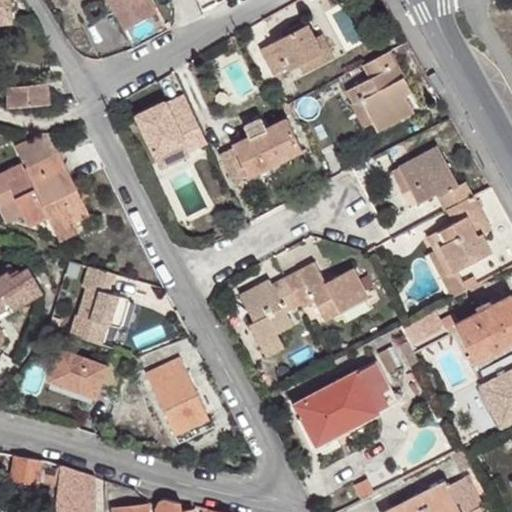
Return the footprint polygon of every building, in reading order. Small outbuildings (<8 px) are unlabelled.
[(0,0),(0,23),(14,22),(11,0),(0,0)] [(106,0),(123,31),(156,13),(148,0),(106,0)] [(308,24),(261,49),(274,75),(288,67),(289,70),(300,65),(305,73),(328,61),(308,24)] [(377,132),(414,112),(405,95),(411,91),(390,52),(365,65),(371,78),(348,90),(354,103),(361,100),(373,124),(377,132)] [(50,104),(48,83),(8,88),(8,108),(50,104)] [(183,143),(187,151),(206,143),(184,96),(166,104),(165,102),(136,116),(154,156),(183,143)] [(361,100),(354,103),(352,104),(364,128),(373,124),(361,100)] [(249,177),(303,151),(287,118),(266,128),(261,117),(243,127),(249,137),(233,145),(234,147),(220,154),(234,184),(249,177)] [(23,164),(26,170),(60,154),(49,132),(15,148),(23,164)] [(187,151),(183,143),(154,156),(161,170),(189,157),(187,151)] [(411,189),(418,203),(439,193),(447,209),(473,195),(466,183),(459,186),(438,146),(399,167),(411,189)] [(26,170),(23,164),(0,174),(0,211),(6,223),(23,214),(30,226),(48,217),(55,230),(89,213),(60,154),(26,170)] [(404,193),(411,189),(399,167),(392,171),(404,193)] [(455,272),(458,271),(492,252),(482,233),(491,229),(473,195),(447,209),(454,223),(427,237),(435,251),(429,254),(443,279),(455,272)] [(315,263),(286,278),(299,304),(313,297),(325,320),(368,297),(353,268),(325,283),(315,263)] [(114,274),(88,266),(82,287),(86,288),(77,314),(75,313),(69,332),(101,344),(107,324),(120,328),(128,299),(108,293),(114,274)] [(0,340),(5,337),(0,327),(0,310),(6,307),(10,314),(44,293),(29,268),(12,278),(8,272),(0,277),(0,340)] [(455,272),(443,279),(453,298),(477,285),(473,277),(464,282),(458,271),(455,272)] [(286,278),(273,286),(270,280),(240,296),(253,322),(249,325),(261,348),(280,338),(277,333),(293,324),(286,311),(299,304),(286,278)] [(475,361),(476,362),(511,342),(511,341),(510,338),(511,336),(511,296),(511,295),(459,322),(454,312),(441,320),(446,329),(456,323),(472,354),(475,361)] [(6,307),(0,310),(0,319),(10,314),(6,307)] [(406,323),(402,325),(411,342),(433,331),(424,313),(406,323)] [(285,347),(280,338),(261,348),(266,357),(285,347)] [(413,368),(420,364),(408,340),(401,343),(413,368)] [(129,355),(111,348),(104,366),(61,351),(51,380),(96,397),(100,387),(119,394),(123,385),(129,355)] [(181,357),(146,374),(175,435),(210,418),(181,357)] [(376,361),(294,405),(313,441),(315,441),(322,456),(341,446),(335,435),(398,402),(376,361)] [(293,397),(296,404),(326,388),(322,382),(293,397)] [(462,448),(451,454),(461,473),(472,468),(463,450),(462,448)] [(25,480),(58,484),(60,466),(48,462),(0,453),(0,475),(9,477),(25,480)] [(95,477),(64,467),(60,466),(58,484),(56,511),(96,511),(96,491),(98,490),(95,477)] [(385,511),(472,511),(480,508),(469,485),(473,483),(469,475),(448,486),(445,481),(385,511)] [(47,511),(49,511),(56,511),(58,484),(25,480),(9,477),(6,500),(28,503),(28,509),(47,511)] [(160,502),(158,506),(158,511),(193,511),(193,509),(182,511),(181,503),(167,499),(163,500),(160,502)]
